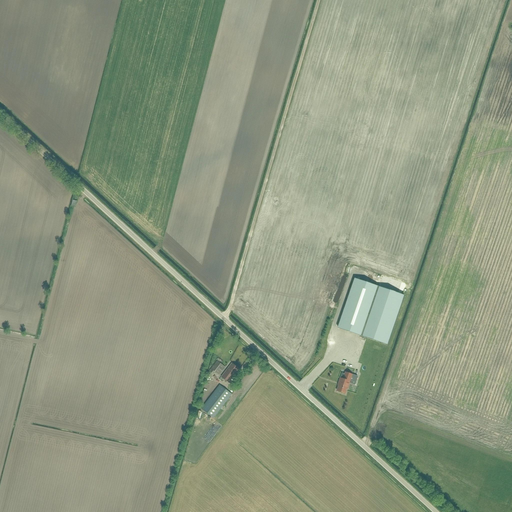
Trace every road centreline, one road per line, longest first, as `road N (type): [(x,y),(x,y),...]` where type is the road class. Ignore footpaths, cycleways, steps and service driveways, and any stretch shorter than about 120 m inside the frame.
road 1 (unclassified): [(436,511),(0,113)]
road 2 (track): [(223,317),(318,0)]
